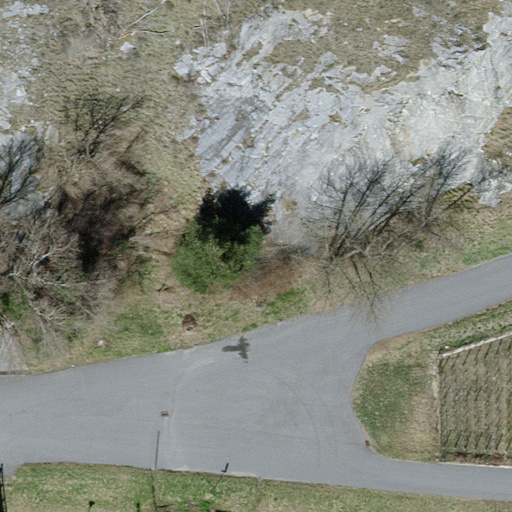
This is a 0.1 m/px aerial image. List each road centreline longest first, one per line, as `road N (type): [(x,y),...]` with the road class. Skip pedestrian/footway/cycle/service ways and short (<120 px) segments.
road 1 (residential): [(511,275),(0,441)]
road 2 (residential): [(0,451),(511,479)]
